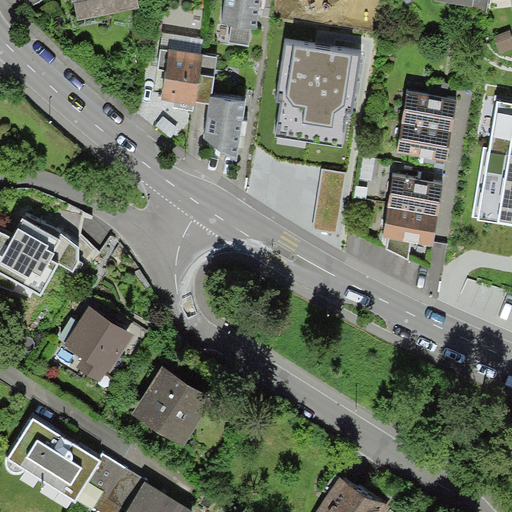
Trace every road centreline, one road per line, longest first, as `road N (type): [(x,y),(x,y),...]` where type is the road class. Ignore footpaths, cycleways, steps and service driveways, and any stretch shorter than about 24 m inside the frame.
road 1 (residential): [(480,511),(444,473),(187,318),(175,272),(181,238)]
road 2 (tertiary): [(511,359),(203,205)]
road 3 (tertiary): [(203,205),(122,146),(0,35)]
road 4 (residential): [(0,370),(174,478)]
road 5 (residential): [(0,184),(45,180),(181,238)]
